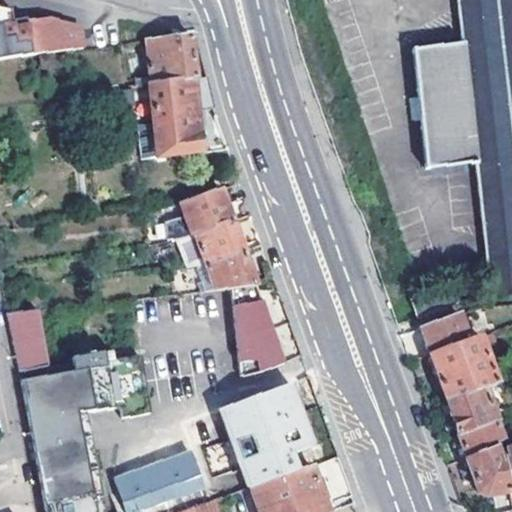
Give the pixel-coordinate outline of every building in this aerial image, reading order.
[(492,289),(499,295),(511,294),(511,0),(453,0),(459,45),(410,52),(427,172),(476,165),(492,289)] [(0,60),(55,54),(51,23),(48,22),(25,25),(24,15),(17,16),(11,16),(10,11),(0,7),(0,60)] [(25,25),(48,22),(24,15),(25,25)] [(51,23),(55,54),(80,51),(78,32),(51,23)] [(179,36),(143,44),(148,84),(136,86),(136,92),(149,90),(193,81),(187,35),(179,36)] [(157,163),(201,156),(196,114),(212,110),(205,78),(193,81),(149,90),(153,128),(157,163)] [(129,110),(127,92),(77,98),(79,116),(129,110)] [(157,163),(153,128),(136,130),(140,165),(157,163)] [(219,190),(180,204),(191,236),(194,235),(231,222),(219,190)] [(194,235),(205,266),(242,252),(231,222),(194,235)] [(177,240),(185,262),(197,257),(189,235),(177,240)] [(212,287),(255,289),(242,252),(205,266),(212,287)] [(410,299),(416,317),(455,303),(449,285),(410,299)] [(233,297),(236,353),(238,375),(260,373),(282,364),(257,295),(233,297)] [(8,311),(15,371),(48,367),(41,308),(8,311)] [(456,316),(418,329),(427,355),(465,341),(456,316)] [(465,341),(427,355),(424,356),(432,377),(434,377),(444,402),(481,389),(493,385),(476,338),(465,341)] [(18,381),(43,511),(90,511),(78,416),(113,411),(106,370),(18,381)] [(221,411),(248,488),(249,488),(294,472),(288,456),(312,447),(290,386),(221,411)] [(481,389),(444,402),(456,436),(493,423),(481,389)] [(493,423),(456,436),(465,459),(492,449),(501,446),(493,423)] [(113,476),(126,511),(181,511),(187,510),(208,502),(188,449),(113,476)] [(485,497),(508,492),(501,466),(498,466),(492,449),(465,459),(477,493),(485,497)] [(511,491),(511,452),(504,454),(507,464),(501,466),(508,492),(511,491)] [(336,456),(294,472),(249,488),(257,511),(326,511),(324,506),(351,496),(336,456)] [(187,510),(187,511),(215,511),(212,501),(208,502),(187,510)]
